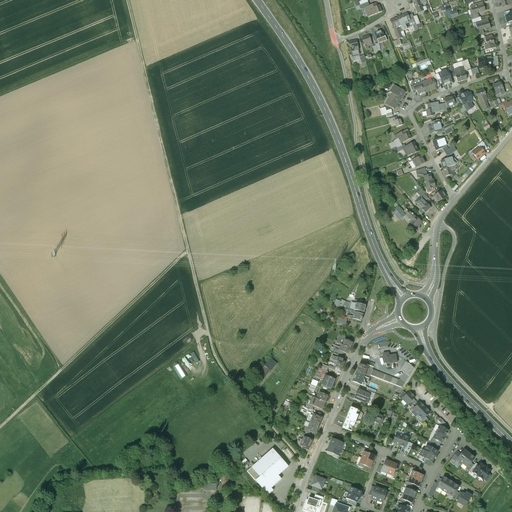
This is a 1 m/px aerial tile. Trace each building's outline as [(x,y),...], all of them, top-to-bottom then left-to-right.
[(420,0),(413,0),(412,1),(417,13),(424,11),(420,2),(421,1),(420,0)] [(480,6),(475,7),(477,13),(485,11),(483,5),(480,6)] [(376,7),(373,8),(375,14),(381,12),(379,6),(376,7)] [(450,19),(460,15),(458,10),(452,12),(451,8),(446,10),(450,19)] [(406,13),(397,18),(400,25),(401,28),(403,31),(407,29),(406,28),(412,26),(409,18),(406,13)] [(400,25),(397,18),(390,21),(392,27),(396,25),(397,27),(400,25)] [(485,22),(481,24),(482,30),(490,28),(488,22),(485,22)] [(381,31),(374,34),(376,40),(381,38),(384,37),(381,31)] [(368,36),(361,38),(363,44),(368,43),(371,42),(368,36)] [(489,39),(485,40),(487,46),(494,44),(492,38),(489,39)] [(356,41),(348,42),(351,58),(359,56),(356,41)] [(410,42),(403,45),(405,50),(412,47),(410,42)] [(491,58),(482,59),(478,60),(479,68),(488,67),(487,65),(492,65),(491,58)] [(438,62),(430,63),(434,71),(440,70),(438,62)] [(454,69),(453,69),(455,74),(457,82),(467,79),(463,66),(454,69)] [(432,79),(431,75),(428,76),(428,77),(429,80),(424,82),(427,92),(436,88),(434,83),(433,78),(432,79)] [(403,76),(398,77),(401,86),(407,84),(403,76)] [(447,77),(440,79),(442,85),(449,83),(448,80),(447,77)] [(424,82),(420,83),(419,79),(413,81),(415,85),(415,86),(416,90),(418,95),(427,92),(424,82)] [(500,83),(493,86),(496,94),(501,92),(500,90),(502,89),(500,83)] [(405,92),(394,85),(390,92),(392,93),(401,99),(405,92)] [(483,89),(476,92),(478,98),(482,96),(485,95),(483,89)] [(401,99),(392,93),(385,103),(393,109),(395,108),(401,99)] [(468,94),(461,97),(463,103),(467,102),(470,101),(468,94)] [(452,97),(448,99),(448,98),(444,100),(446,103),(445,103),(446,109),(455,105),(452,97)] [(438,102),(432,103),(432,104),(427,105),(428,110),(426,110),(427,117),(434,115),(433,113),(440,111),(438,105),(438,102)] [(397,120),(394,121),(396,127),(402,125),(400,118),(397,120)] [(438,121),(431,123),(431,126),(428,127),(430,133),(435,132),(441,130),(438,121)] [(404,131),(394,136),(396,139),(402,136),(402,135),(405,134),(404,131)] [(405,134),(402,135),(402,136),(405,141),(411,138),(408,132),(405,134)] [(487,149),(482,141),(478,145),(480,148),(483,152),(487,149)] [(436,143),(433,144),(435,151),(442,149),(439,143),(439,142),(436,143)] [(405,147),(403,148),(403,149),(407,156),(412,153),(412,154),(418,151),(414,143),(405,147)] [(480,148),(472,153),(477,160),(485,154),(483,152),(480,148)] [(417,156),(414,158),(414,159),(412,161),(416,168),(425,163),(421,156),(418,157),(417,156)] [(447,159),(441,161),(443,169),(449,167),(448,163),(447,159)] [(449,167),(443,169),(445,177),(452,175),(451,173),(449,167)] [(424,168),(416,171),(417,178),(424,177),(424,176),(425,176),(424,168)] [(432,181),(430,175),(425,176),(424,176),(424,177),(425,183),(427,189),(434,187),(433,181),(432,181)] [(435,196),(433,197),(437,203),(441,201),(443,200),(443,199),(446,197),(442,191),(440,192),(435,196)] [(423,206),(421,208),(425,213),(431,207),(426,203),(423,206)] [(400,206),(393,211),(400,220),(407,215),(400,206)] [(421,222),(416,217),(413,221),(411,223),(416,227),(421,222)] [(365,306),(356,304),(355,307),(354,310),(363,312),(365,306)] [(363,314),(354,312),(353,317),(350,316),(348,315),(347,315),(346,317),(361,321),(363,314)] [(352,343),(345,340),(344,340),(343,343),(342,345),(350,348),(352,343)] [(342,345),(340,348),(339,351),(348,354),(350,348),(342,345)] [(388,353),(383,353),(383,354),(382,354),(383,357),(383,363),(389,362),(389,363),(397,362),(395,354),(389,355),(388,353)] [(344,360),(337,357),(337,358),(336,361),(334,364),(343,367),(345,362),(343,361),(344,360)] [(273,358),(260,372),(266,377),(278,364),(273,358)] [(183,378),(186,376),(180,363),(177,365),(183,378)] [(406,363),(401,371),(404,374),(409,377),(414,369),(406,363)] [(343,367),(334,364),(333,367),(332,370),(339,373),(340,371),(341,372),(343,367)] [(363,366),(359,364),(355,373),(364,376),(368,366),(364,364),(363,366)] [(393,378),(372,369),(370,375),(390,383),(393,378)] [(364,376),(355,373),(352,381),(362,385),(363,384),(366,385),(366,383),(365,383),(364,381),(365,380),(363,379),(364,376)] [(409,377),(404,374),(400,381),(405,383),(409,377)] [(335,379),(325,375),(321,386),(326,388),(326,387),(331,389),(335,379)] [(400,381),(398,380),(396,385),(403,388),(405,383),(400,381)] [(366,393),(357,390),(354,398),(366,403),(369,397),(373,399),(375,394),(367,391),(366,393)] [(327,395),(320,392),(317,399),(325,402),(327,395)] [(409,392),(402,399),(408,404),(413,399),(415,397),(409,392)] [(317,399),(312,397),(309,404),(313,406),(322,409),(325,402),(317,399)] [(413,399),(408,404),(411,407),(413,405),(416,402),(413,399)] [(415,407),(413,409),(418,414),(425,407),(420,402),(415,407)] [(350,407),(347,415),(348,415),(347,417),(346,417),(342,427),(351,431),(359,411),(350,407)] [(425,407),(418,414),(423,419),(425,417),(430,412),(425,407)] [(319,415),(314,412),(310,422),(318,426),(322,417),(319,416),(319,415)] [(384,417),(376,414),(373,421),(381,424),(384,417)] [(423,419),(420,422),(423,425),(428,419),(425,417),(423,419)] [(446,424),(440,418),(437,421),(440,424),(439,426),(444,428),(446,424)] [(318,426),(310,422),(306,432),(311,434),(312,432),(315,434),(318,426)] [(444,428),(439,426),(436,432),(445,437),(448,430),(444,428)] [(445,437),(436,432),(433,438),(440,442),(442,443),(445,437)] [(399,445),(403,436),(396,433),(395,437),(392,442),(399,445)] [(312,440),(304,436),(302,440),(300,444),(300,445),(303,447),(303,448),(308,450),(312,440)] [(403,436),(399,445),(405,448),(408,442),(409,438),(403,436)] [(433,438),(432,438),(430,442),(433,444),(438,446),(440,442),(433,438)] [(338,442),(332,439),(329,445),(340,449),(343,443),(338,442)] [(405,448),(404,450),(409,453),(413,445),(408,442),(405,448)] [(340,449),(329,445),(327,451),(334,454),(338,456),(340,449)] [(431,448),(427,445),(424,451),(435,456),(435,455),(436,453),(436,454),(437,451),(431,448)] [(278,476),(288,467),(273,449),(262,458),(278,476)] [(424,451),(422,450),(419,455),(421,456),(426,459),(432,462),(435,456),(424,451)] [(461,454),(457,459),(460,462),(458,463),(461,465),(462,464),(470,454),(464,450),(461,454)] [(368,454),(364,452),(361,458),(373,462),(375,456),(368,454)] [(457,452),(452,458),(456,461),(457,459),(461,454),(457,452)] [(470,454),(462,464),(467,467),(471,463),(474,458),(470,454)] [(255,480),(268,495),(273,490),(271,488),(281,479),(278,476),(262,458),(247,471),(255,480)] [(373,462),(361,458),(359,463),(364,465),(370,468),(373,462)] [(383,467),(381,471),(387,473),(391,462),(385,460),(383,467)] [(391,462),(387,473),(392,476),(397,465),(391,462)] [(471,463),(467,467),(465,469),(469,472),(471,469),(474,465),(471,463)] [(473,471),(473,472),(478,476),(485,467),(480,463),(478,465),(473,471)] [(485,467),(478,476),(483,480),(484,480),(489,474),(491,471),(485,467)] [(417,473),(412,471),(410,477),(421,481),(423,476),(417,473)] [(325,480),(315,476),(312,486),(313,486),(320,489),(321,489),(325,480)] [(421,481),(410,477),(408,482),(412,484),(419,487),(421,481)] [(439,484),(437,488),(442,491),(448,481),(446,479),(444,478),(443,477),(442,480),(439,484)] [(448,481),(442,491),(447,493),(453,483),(451,482),(450,481),(449,481),(448,481)] [(453,483),(447,493),(453,497),(456,491),(459,487),(453,483)] [(359,497),(361,492),(353,488),(350,487),(348,493),(359,497)] [(380,489),(374,487),(371,496),(370,499),(376,501),(380,489)] [(410,490),(405,488),(403,493),(414,498),(416,492),(410,490)] [(386,491),(380,489),(376,501),(382,503),(384,497),(386,491)] [(311,491),(309,490),(307,497),(308,498),(314,499),(315,495),(316,492),(311,491)] [(459,493),(455,499),(458,501),(459,498),(461,500),(464,494),(459,491),(459,493)] [(464,494),(461,500),(459,498),(458,501),(457,502),(465,507),(467,502),(466,501),(466,500),(467,500),(471,498),(471,496),(471,495),(470,493),(468,494),(466,492),(464,494)] [(359,497),(348,493),(346,498),(348,499),(357,503),(359,497)] [(414,498),(403,493),(401,499),(406,501),(412,503),(414,498)] [(314,499),(308,498),(307,500),(306,500),(302,510),(306,511),(314,511),(316,508),(318,509),(320,502),(321,503),(323,498),(315,495),(314,499)] [(329,505),(335,507),(335,506),(337,503),(337,501),(332,499),(329,505)] [(345,511),(346,511),(349,511),(350,507),(337,503),(335,506),(335,507),(333,511),(345,511)]
